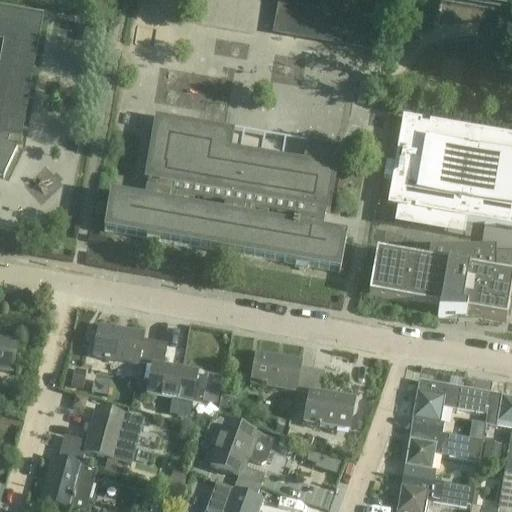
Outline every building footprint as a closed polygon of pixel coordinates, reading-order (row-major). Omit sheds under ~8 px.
[(511,0),(418,0),(418,2),(420,3),(420,1),(433,3),(441,5),(511,17),(511,0)] [(0,178),(3,180),(17,151),(8,146),(9,141),(21,143),(21,141),(23,142),(36,51),(37,51),(37,50),(36,50),(41,20),(42,21),(43,19),(0,11),(0,178)] [(85,27),(83,42),(99,45),(101,29),(85,27)] [(147,195),(145,195),(143,204),(143,206),(111,200),(111,198),(110,197),(103,235),(105,236),(105,233),(146,240),(145,243),(159,245),(159,242),(220,253),(220,256),(233,258),(234,255),(294,266),(294,269),(307,271),(308,269),(338,274),(338,276),(339,277),(346,238),(323,234),(326,214),(328,215),(340,152),(307,146),(303,163),(220,149),(223,133),(233,135),(234,134),(155,120),(155,121),(156,121),(145,181),(144,181),(144,182),(149,183),(147,195)] [(403,120),(387,208),(406,211),(407,208),(414,209),(414,213),(423,214),(451,219),(511,229),(511,204),(511,201),(511,138),(499,136),(429,124),(428,128),(421,127),(421,123),(403,120)] [(511,255),(504,254),(495,254),(429,254),(428,264),(376,255),(368,299),(439,311),(437,319),(461,319),(463,318),(464,317),(466,316),(466,314),(480,316),(480,319),(506,323),(511,287),(511,255)] [(140,366),(150,368),(154,345),(142,343),(143,337),(103,329),(101,344),(96,343),(93,359),(139,367),(140,366)] [(0,373),(11,375),(17,345),(0,341),(0,373)] [(154,345),(150,368),(151,368),(146,399),(191,408),(197,376),(163,370),(167,347),(154,345)] [(251,388),(297,396),(297,394),(308,396),(312,372),(300,370),(301,364),(261,357),(258,372),(254,371),(251,388)] [(307,402),(302,426),(349,434),(354,404),(320,397),(324,375),(312,372),(308,396),(307,402)] [(208,377),(203,403),(216,406),(221,380),(208,377)] [(486,419),(487,419),(490,397),(419,384),(411,432),(442,437),(444,426),(440,426),(442,411),(486,419)] [(486,419),(485,428),(511,433),(504,473),(511,473),(511,400),(490,397),(487,419),(486,419)] [(64,438),(61,450),(84,457),(84,456),(114,464),(130,468),(142,423),(127,419),(96,411),(87,445),(64,438)] [(224,426),(208,470),(237,481),(260,490),(264,478),(242,470),(245,462),(261,468),(265,466),(273,444),(254,437),(224,426)] [(411,432),(402,480),(434,485),(436,473),(431,472),(434,458),(479,466),(482,444),(442,437),(411,432)] [(84,457),(61,450),(58,462),(52,461),(41,500),(55,504),(54,508),(66,511),(69,511),(73,499),(85,503),(90,486),(91,487),(95,473),(82,469),(82,467),(81,467),(84,457)] [(511,511),(511,473),(505,473),(497,511),(490,511),(471,509),(470,511),(469,511),(511,511)] [(396,511),(425,511),(427,506),(433,507),(459,511),(469,511),(470,508),(472,508),(475,492),(434,485),(402,480),(396,511)] [(216,487),(206,511),(258,511),(261,503),(256,501),(260,490),(237,481),(234,491),(232,490),(231,492),(216,487)]
